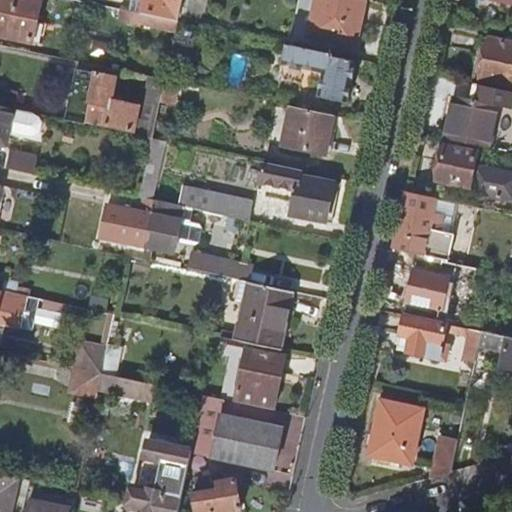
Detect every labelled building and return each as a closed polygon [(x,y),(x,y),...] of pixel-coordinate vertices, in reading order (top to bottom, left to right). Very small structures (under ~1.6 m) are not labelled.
[(37,22),(42,0),(41,0),(0,0),(0,35),(12,38),(16,18),(37,22)] [(183,0),(167,0),(167,2),(155,0),(143,0),(141,13),(179,22),(183,0)] [(356,46),(365,0),(318,0),(311,37),(356,46)] [(176,37),(179,22),(141,13),(129,11),(121,9),(118,25),(176,37)] [(511,85),(511,43),(491,39),(482,79),(511,85)] [(350,103),(358,62),(333,57),(333,54),(289,45),(285,64),(325,72),(320,97),(350,103)] [(140,106),(113,101),(118,78),(87,72),(82,98),(93,100),(88,122),(135,131),(140,106)] [(154,139),(167,81),(152,78),(139,136),(142,136),(154,139)] [(474,102),(511,106),(511,86),(476,83),(474,102)] [(0,106),(15,109),(19,90),(0,85),(0,106)] [(490,149),(499,108),(455,98),(446,140),(490,149)] [(7,147),(11,130),(26,133),(30,113),(15,109),(0,106),(0,151),(1,151),(2,146),(7,147)] [(332,134),(336,116),(294,107),(285,147),(325,155),(329,134),(332,134)] [(149,164),(154,139),(142,136),(136,161),(149,164)] [(511,201),(511,173),(477,165),(480,154),(445,146),(438,181),(453,184),(452,188),(511,201)] [(34,175),(37,160),(10,154),(7,169),(34,175)] [(328,222),(336,183),(302,176),(303,171),(266,163),(262,182),(299,190),(294,215),(328,222)] [(251,220),(255,201),(217,193),(213,212),(228,215),(251,220)] [(455,235),(440,232),(444,216),(433,214),(437,199),(407,193),(401,220),(394,250),(419,255),(450,262),(455,235)] [(147,247),(157,200),(146,198),(142,213),(110,206),(104,238),(147,247)] [(225,227),(228,215),(213,212),(157,200),(147,247),(176,253),(183,220),(173,218),(174,213),(191,216),(194,220),(225,227)] [(252,282),(255,267),(194,254),(191,269),(252,282)] [(440,323),(449,276),(474,282),(477,268),(450,262),(419,255),(409,302),(414,303),(411,316),(440,323)] [(280,350),(293,291),(254,283),(245,325),(242,324),(238,341),(280,350)] [(106,312),(109,291),(93,288),(89,308),(106,312)] [(0,323),(19,328),(26,296),(0,290),(0,323)] [(31,294),(23,326),(34,329),(42,297),(31,294)] [(41,310),(63,314),(64,306),(43,301),(41,310)] [(440,359),(447,324),(440,323),(411,316),(406,315),(402,336),(411,338),(408,352),(440,359)] [(480,346),(483,332),(472,330),(466,362),(476,364),(480,346)] [(511,338),(483,332),(480,346),(506,352),(502,367),(511,369),(511,338)] [(104,375),(109,351),(81,345),(76,369),(104,375)] [(277,411),(288,358),(250,350),(238,403),(277,411)] [(100,390),(104,375),(76,369),(71,395),(98,401),(100,390)] [(153,401),(156,385),(104,375),(100,390),(153,401)] [(205,460),(219,399),(205,396),(194,451),(191,463),(197,465),(199,458),(205,460)] [(276,471),(288,413),(277,411),(238,403),(226,400),(214,458),(276,471)] [(410,466),(422,411),(380,402),(368,457),(410,466)] [(452,473),(459,441),(443,437),(434,478),(452,473)] [(180,511),(191,463),(194,451),(150,441),(140,487),(135,486),(131,507),(142,510),(141,511),(180,511)] [(14,511),(17,501),(21,480),(0,475),(0,511),(14,511)] [(234,511),(243,510),(237,479),(215,483),(213,476),(198,479),(200,492),(194,493),(198,511),(234,511)] [(22,502),(26,481),(21,480),(17,501),(22,502)] [(75,511),(33,503),(31,511),(75,511)]
